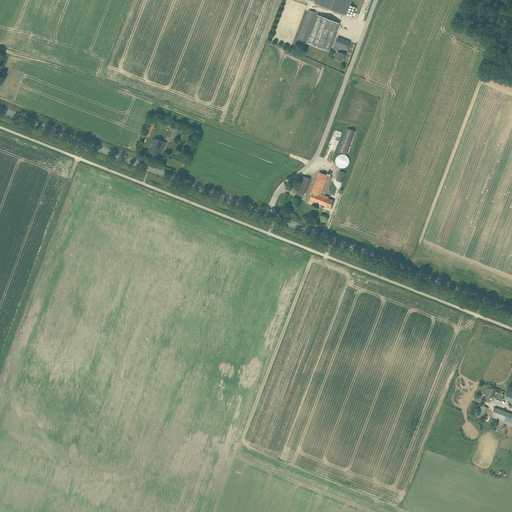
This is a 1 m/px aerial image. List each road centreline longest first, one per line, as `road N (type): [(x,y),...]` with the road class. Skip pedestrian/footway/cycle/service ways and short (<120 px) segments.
road 1 (tertiary): [(276,215),(0,108)]
road 2 (tertiary): [(511,309),(276,215)]
road 3 (unclassified): [(276,215),(286,177),(323,145),(376,0)]
